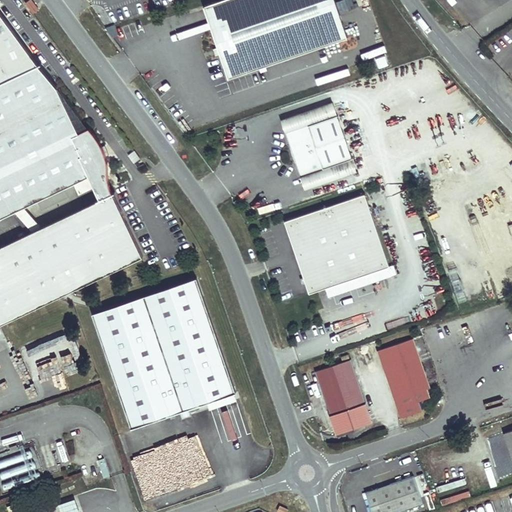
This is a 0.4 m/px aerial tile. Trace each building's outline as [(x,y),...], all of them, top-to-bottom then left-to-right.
[(28,0),(26,2),(34,13),(40,8),(33,0),(28,0)] [(346,37),(333,0),(217,0),(202,5),(217,46),(219,53),(227,78),(346,37)] [(0,323),(143,255),(113,192),(109,183),(106,175),(104,167),(102,161),(101,153),(99,148),(97,143),(95,138),(92,131),(90,127),(79,132),(58,86),(0,13),(0,217),(9,213),(14,211),(91,174),(103,197),(28,233),(24,235),(0,246),(0,323)] [(285,117),(290,130),(337,114),(333,100),(285,117)] [(352,157),(337,114),(290,130),(295,144),(290,146),(295,161),(300,159),(305,173),(352,157)] [(290,130),(285,132),(290,146),(295,144),(290,130)] [(357,170),(352,157),(305,173),(309,186),(357,170)] [(295,161),(300,175),(305,173),(300,159),(295,161)] [(364,192),(284,219),(309,292),(389,264),(364,192)] [(24,235),(28,233),(14,211),(9,213),(24,235)] [(197,276),(93,312),(132,426),(207,401),(234,392),(236,391),(197,276)] [(414,337),(380,348),(403,416),(423,409),(420,399),(431,396),(428,386),(431,385),(414,337)] [(355,357),(320,369),(341,432),(351,429),(354,440),(373,433),(369,422),(377,420),(355,357)] [(37,362),(42,375),(52,371),(47,358),(37,362)] [(234,392),(207,401),(209,405),(236,396),(234,392)] [(35,479),(27,452),(4,460),(5,462),(0,463),(0,475),(2,481),(15,477),(17,485),(35,479)] [(375,511),(395,511),(425,502),(415,474),(368,490),(375,511)] [(81,511),(77,498),(60,503),(62,511),(81,511)]
